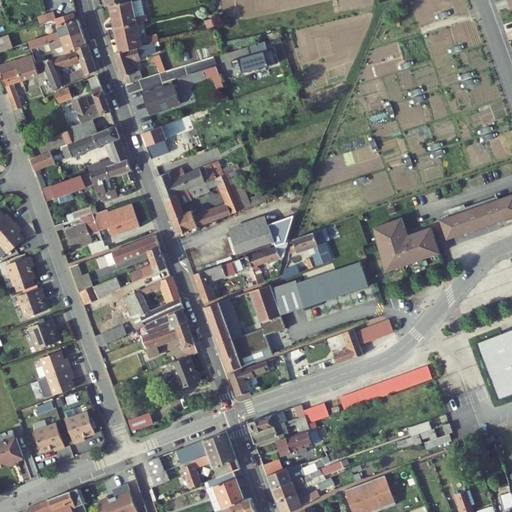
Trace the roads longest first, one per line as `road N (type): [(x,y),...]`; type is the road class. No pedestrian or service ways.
road 1 (residential): [(84,0),(232,414)]
road 2 (residential): [(511,244),(484,259),(393,355),(232,414)]
road 3 (residential): [(127,454),(29,176)]
road 4 (residential): [(0,509),(127,454)]
